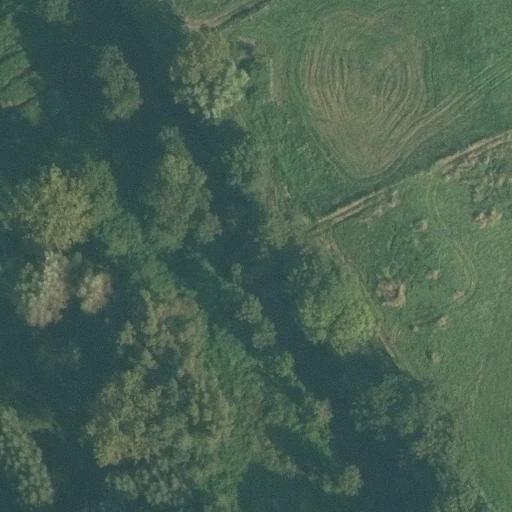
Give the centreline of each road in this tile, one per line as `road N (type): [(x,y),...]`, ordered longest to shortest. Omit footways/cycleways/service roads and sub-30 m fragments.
road 1 (track): [(0,200),(125,126)]
road 2 (track): [(264,0),(192,35),(171,0)]
